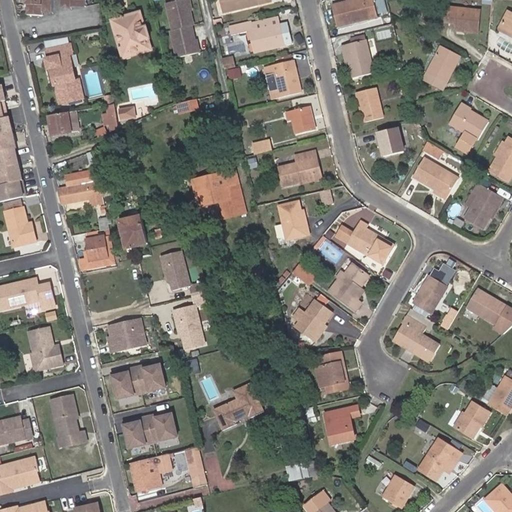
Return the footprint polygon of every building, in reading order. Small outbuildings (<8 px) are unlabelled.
[(27,4),(27,13),(43,14),(43,10),(52,11),(52,0),(43,0),(43,3),(41,3),(40,0),(61,0),(61,7),(70,7),(70,5),(86,6),(86,0),(24,0),(24,3),(27,4)] [(188,0),(172,0),(167,1),(173,28),(171,29),(178,56),(198,51),(192,24),(194,24),(188,0)] [(218,0),(220,11),(263,0),(218,0)] [(338,0),(333,2),(338,24),(377,14),(373,0),(338,0)] [(386,0),(378,0),(382,13),(389,11),(386,0)] [(472,25),(472,28),(484,30),(486,7),(454,4),(453,19),(462,20),(461,24),(472,25)] [(511,29),(511,15),(507,12),(501,24),(511,29)] [(143,14),(137,15),(141,31),(147,29),(143,14)] [(278,14),(254,19),(256,28),(280,22),(278,14)] [(141,31),(137,15),(113,22),(123,56),(147,49),(145,43),(149,42),(151,41),(148,29),(147,29),(141,31)] [(256,28),(254,19),(254,18),(233,23),(234,31),(249,28),(254,49),(285,42),(283,34),(282,29),(280,22),(256,28)] [(499,27),(511,33),(511,29),(501,24),(499,27)] [(349,51),(351,61),(354,75),(374,71),(367,38),(365,33),(351,36),(352,41),(342,44),(344,52),(349,51)] [(298,35),(292,38),(298,46),(303,42),(298,35)] [(124,62),(153,53),(149,42),(145,43),(147,49),(123,56),(124,62)] [(440,88),(459,54),(441,44),(422,78),(440,88)] [(49,68),(53,86),(57,104),(82,98),(77,80),(74,80),(69,54),(71,54),(69,45),(45,51),(47,59),(45,60),(47,69),(49,68)] [(280,95),(301,90),(294,66),(274,70),(280,95)] [(7,208),(34,203),(14,98),(12,99),(9,84),(0,85),(0,182),(2,182),(7,208)] [(359,90),(366,120),(384,115),(377,86),(359,90)] [(112,103),(112,96),(102,97),(103,104),(112,103)] [(196,100),(177,105),(180,114),(198,110),(196,100)] [(470,108),(460,102),(448,122),(477,138),(487,120),(468,110),(470,108)] [(290,108),(292,117),(296,132),(315,127),(309,104),(290,108)] [(119,129),(116,105),(108,106),(109,113),(104,113),(104,121),(110,120),(111,126),(97,131),(99,137),(119,129)] [(292,117),(290,108),(283,110),(285,118),(292,117)] [(132,109),(126,110),(127,120),(134,118),(132,109)] [(78,129),(76,110),(48,113),(51,132),(78,129)] [(127,120),(126,110),(119,111),(121,120),(127,120)] [(51,155),(41,114),(38,114),(48,156),(51,155)] [(399,126),(379,130),(384,154),(405,150),(399,126)] [(507,143),(498,157),(491,171),(509,181),(511,175),(511,135),(507,143)] [(255,153),(271,149),(269,138),(252,142),(255,153)] [(428,140),(424,148),(439,158),(444,150),(428,140)] [(495,155),(498,157),(507,143),(503,140),(495,155)] [(316,177),(311,160),(316,158),(315,150),(294,155),(296,163),(278,166),(282,185),(316,177)] [(253,155),(247,156),(249,166),(255,164),(253,155)] [(436,188),(448,195),(459,177),(425,157),(414,176),(436,188)] [(316,158),(311,160),(316,177),(321,176),(316,158)] [(67,189),(60,190),(63,204),(95,198),(96,201),(97,205),(104,203),(104,202),(102,196),(99,181),(96,170),(67,177),(69,188),(67,189)] [(225,175),(195,183),(200,205),(221,200),(225,216),(247,211),(239,182),(235,184),(232,170),(224,172),(225,175)] [(194,179),(195,183),(225,175),(224,172),(194,179)] [(102,196),(118,193),(114,178),(99,181),(102,196)] [(67,179),(64,180),(65,185),(59,187),(60,190),(67,189),(69,188),(67,179)] [(483,229),(489,217),(495,206),(498,208),(503,199),(476,184),(470,194),(476,197),(470,208),(464,218),(483,229)] [(322,190),(325,205),(336,202),(333,188),(322,190)] [(446,199),(448,195),(436,188),(434,192),(446,199)] [(102,196),(104,202),(119,198),(118,193),(102,196)] [(464,205),(470,208),(476,197),(470,194),(464,205)] [(95,198),(63,204),(64,207),(96,201),(95,198)] [(302,216),(300,209),(298,200),(278,206),(286,239),(308,234),(304,215),(302,216)] [(495,206),(489,217),(492,218),(498,208),(495,206)] [(26,222),(28,222),(26,209),(6,214),(14,248),(38,243),(33,225),(30,226),(27,226),(26,222)] [(148,242),(141,214),(119,220),(126,247),(128,246),(129,251),(135,249),(134,245),(148,242)] [(110,229),(107,218),(97,220),(99,231),(110,229)] [(395,246),(367,229),(368,225),(360,221),(347,242),(385,263),(395,246)] [(347,242),(352,234),(340,228),(335,236),(347,242)] [(104,238),(87,241),(90,260),(80,262),(81,269),(92,268),(102,266),(112,264),(111,260),(115,260),(113,247),(106,248),(104,238)] [(163,255),(172,291),(195,285),(186,249),(163,255)] [(161,259),(153,261),(159,287),(167,285),(161,259)] [(153,261),(143,263),(150,290),(159,287),(153,261)] [(298,263),(291,272),(308,285),(315,276),(298,263)] [(357,291),(359,289),(369,276),(353,265),(344,276),(340,272),(337,278),(339,279),(330,291),(356,309),(361,303),(357,300),(361,294),(357,291)] [(143,273),(136,274),(126,276),(125,272),(118,273),(122,294),(136,292),(147,291),(143,273)] [(430,276),(414,304),(431,314),(448,286),(430,276)] [(50,285),(39,287),(37,279),(0,287),(0,308),(0,310),(41,300),(44,310),(56,308),(50,285)] [(467,307),(497,325),(493,329),(503,335),(511,326),(511,310),(507,307),(478,289),(467,307)] [(136,292),(122,294),(123,301),(137,298),(136,292)] [(319,330),(325,322),(334,310),(317,298),(307,311),(304,315),(301,318),(296,325),(316,339),(321,332),(319,330)] [(186,349),(205,344),(196,306),(174,312),(180,334),(182,333),(186,349)] [(307,311),(301,306),(295,314),(301,318),(304,315),(307,311)] [(450,325),(459,310),(453,306),(444,322),(450,325)] [(156,321),(164,319),(161,308),(145,312),(148,326),(157,324),(156,321)] [(435,323),(412,309),(407,316),(428,328),(431,330),(435,323)] [(57,310),(48,313),(50,320),(60,317),(57,310)] [(394,340),(424,359),(429,350),(435,353),(440,345),(424,335),(428,328),(407,316),(403,324),(404,324),(394,340)] [(327,324),(325,322),(319,330),(321,332),(327,324)] [(441,327),(447,330),(450,325),(444,322),(441,327)] [(50,327),(30,332),(35,353),(36,356),(33,361),(34,365),(38,368),(39,370),(64,365),(59,346),(55,347),(52,347),(51,342),(54,341),(50,327)] [(104,344),(108,363),(142,356),(140,344),(111,350),(109,343),(104,344)] [(429,350),(424,359),(430,363),(435,353),(429,350)] [(316,368),(322,393),(348,387),(346,380),(344,380),(341,368),(343,367),(340,353),(320,357),(322,366),(316,368)] [(197,374),(194,360),(180,364),(183,377),(197,374)] [(129,370),(113,374),(118,399),(166,389),(161,363),(144,367),(145,369),(130,373),(129,370)] [(487,404),(507,417),(511,407),(511,380),(505,376),(487,404)] [(230,392),(235,400),(253,391),(249,384),(230,392)] [(262,412),(253,391),(235,400),(210,411),(220,432),(235,424),(234,423),(246,417),(247,419),(262,412)] [(79,413),(74,395),(53,401),(62,438),(69,435),(71,446),(88,442),(86,431),(80,433),(77,417),(76,414),(79,413)] [(453,428),(469,437),(477,423),(482,426),(490,413),(473,402),(465,415),(462,412),(453,428)] [(334,419),(345,417),(350,415),(357,415),(355,407),(344,410),(332,412),(334,419)] [(350,415),(345,417),(334,419),(332,412),(326,414),(332,441),(354,436),(354,434),(352,426),(350,415)] [(140,421),(124,424),(129,449),(177,439),(171,414),(155,417),(155,420),(141,423),(140,421)] [(0,442),(32,435),(28,417),(21,419),(20,415),(3,419),(4,422),(0,423),(0,442)] [(477,423),(469,437),(474,440),(482,426),(477,423)] [(62,438),(58,439),(60,448),(71,446),(69,435),(62,438)] [(354,436),(332,441),(333,444),(355,440),(354,436)] [(451,458),(457,462),(461,454),(438,441),(421,471),(437,482),(443,472),(451,458)] [(197,448),(183,451),(192,489),(206,485),(197,448)] [(35,456),(0,465),(0,494),(13,491),(13,488),(39,481),(37,471),(39,470),(35,456)] [(156,464),(159,474),(170,471),(166,456),(155,458),(156,464)] [(449,475),(457,462),(451,458),(443,472),(449,475)] [(292,480),(319,474),(316,460),(289,466),(292,480)] [(147,466),(146,461),(130,464),(136,492),(161,486),(159,474),(156,464),(147,466)] [(392,485),(383,499),(402,510),(415,487),(397,476),(392,485)] [(511,511),(511,497),(502,485),(485,501),(495,511),(511,511)] [(418,490),(415,487),(406,502),(410,503),(418,490)] [(0,511),(47,511),(44,502),(18,509),(17,507),(0,511)]
